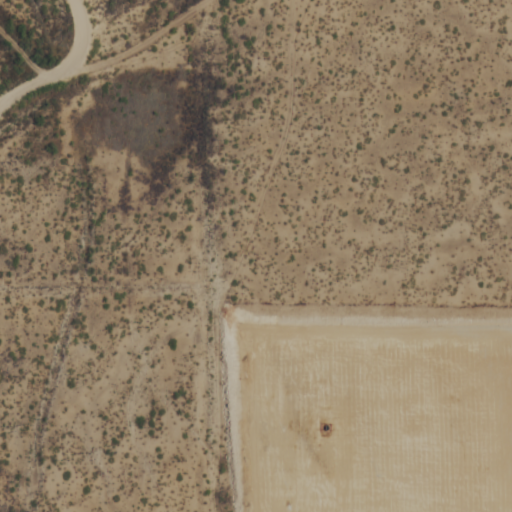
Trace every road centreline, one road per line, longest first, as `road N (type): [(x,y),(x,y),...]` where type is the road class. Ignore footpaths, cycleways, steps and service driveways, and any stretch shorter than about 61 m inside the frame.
road 1 (residential): [(0,131),(206,0)]
road 2 (residential): [(71,0),(81,33),(73,60),(0,105)]
